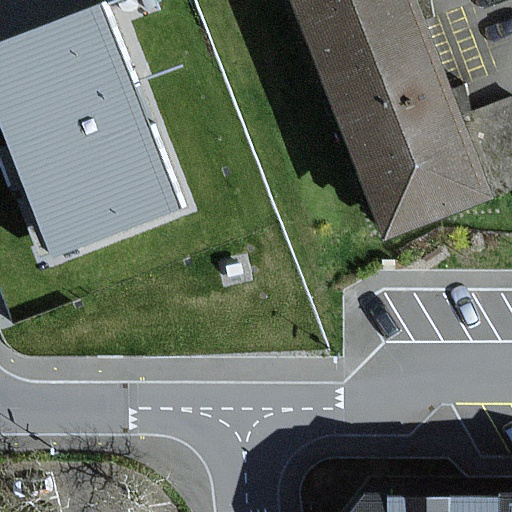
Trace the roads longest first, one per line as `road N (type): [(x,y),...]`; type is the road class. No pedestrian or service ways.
road 1 (residential): [(511,372),(430,372),(341,407),(240,410)]
road 2 (residential): [(240,410),(0,411)]
